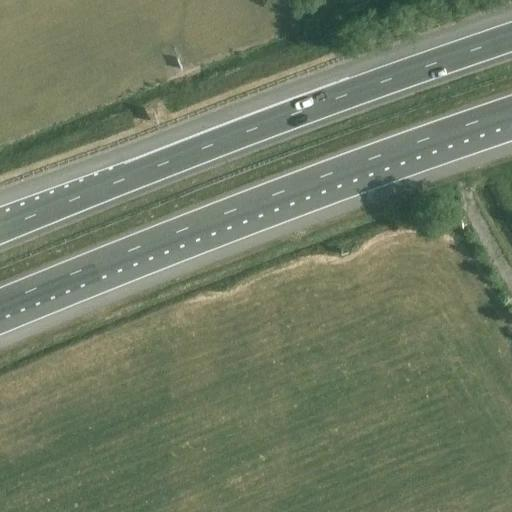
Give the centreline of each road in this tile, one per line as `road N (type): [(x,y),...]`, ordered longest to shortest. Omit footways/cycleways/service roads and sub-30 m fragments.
road 1 (motorway): [(0,304),(511,111)]
road 2 (motorway): [(511,38),(0,230)]
